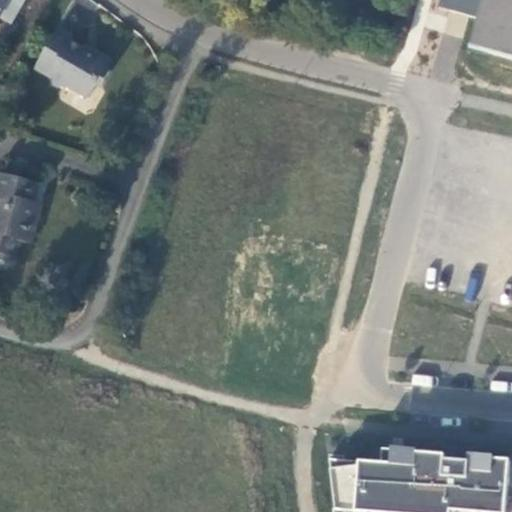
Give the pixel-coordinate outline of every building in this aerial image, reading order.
[(30,1),(28,0),(0,0),(0,29),(9,35),(30,1)] [(459,14),(476,19),(481,0),(440,0),(438,8),(459,14)] [(511,0),(481,0),(476,19),(468,48),(511,60),(511,0)] [(53,40),(31,80),(45,88),(47,94),(57,99),(62,98),(84,110),(93,95),(98,98),(106,84),(104,75),(66,53),(68,49),(53,40)] [(38,197),(0,186),(0,248),(30,256),(41,216),(33,214),(38,197)] [(511,511),(511,455),(473,451),(473,457),(446,454),(447,449),(395,445),(393,465),(329,460),(336,511),(346,511),(511,511)]
